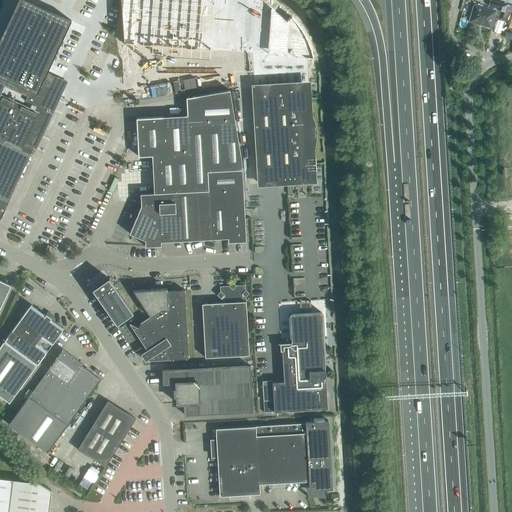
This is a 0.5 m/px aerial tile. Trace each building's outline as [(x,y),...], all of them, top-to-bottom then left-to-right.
[(0,219),(33,147),(38,137),(41,138),(64,88),(44,78),(47,72),(57,50),(71,20),(34,3),(27,0),(17,0),(12,12),(9,18),(0,37),(0,219)] [(252,53),(254,86),(302,83),(307,83),(305,58),(305,57),(312,58),(311,51),(308,42),(305,37),(303,32),(297,23),(294,20),(290,16),(285,20),(270,7),(258,0),(120,0),(123,43),(133,43),(252,53)] [(491,0),(489,0),(488,5),(497,8),(496,9),(504,12),(505,9),(506,4),(491,0)] [(491,28),(496,10),(474,4),(469,22),(491,28)] [(504,12),(502,20),(507,22),(508,22),(511,11),(505,9),(504,12)] [(254,86),(253,86),(257,160),(259,184),(286,182),(288,182),(292,181),(296,181),(296,187),(305,186),(305,180),(308,180),(307,161),(312,161),(312,148),(312,145),(313,142),(314,137),(314,132),(313,127),(312,124),(311,120),(310,116),(309,103),(303,103),(302,83),(254,86)] [(242,169),(241,159),(229,90),(186,98),(187,115),(136,118),(138,156),(152,156),(154,193),(208,190),(207,171),(242,169)] [(242,169),(207,171),(208,190),(211,239),(228,238),(228,242),(246,241),(242,169)] [(145,246),(161,245),(161,241),(211,239),(208,190),(154,193),(140,194),(141,206),(129,233),(145,240),(145,246)] [(44,251),(51,254),(54,248),(47,245),(44,251)] [(94,288),(92,289),(94,292),(116,324),(133,313),(108,278),(107,279),(94,289),(94,288)] [(0,280),(0,307),(11,286),(0,280)] [(250,355),(246,298),(249,294),(245,290),(245,285),(237,285),(233,282),(229,286),(220,286),(221,291),(218,295),(221,298),(221,303),(203,304),(206,358),(250,355)] [(145,361),(153,357),(156,360),(188,359),(186,290),(167,291),(167,288),(134,291),(129,297),(145,320),(141,323),(138,328),(130,325),(137,333),(147,349),(140,354),(145,361)] [(0,396),(9,403),(36,366),(63,328),(51,319),(53,316),(48,312),(45,315),(31,305),(3,342),(0,347),(0,396)] [(265,412),(328,408),(322,312),(290,314),(292,342),(280,343),(281,350),(282,350),(284,381),(273,382),(273,380),(263,380),(265,412)] [(67,425),(92,391),(100,380),(81,365),(82,363),(63,349),(28,397),(8,424),(47,452),(67,425)] [(177,396),(178,403),(178,404),(185,403),(186,416),(253,411),(250,367),(163,370),(164,384),(177,383),(177,390),(175,390),(175,396),(177,396)] [(105,466),(135,418),(107,401),(77,449),(105,466)] [(330,489),(328,421),(324,421),(324,418),(313,418),(314,421),(305,422),(305,423),(215,429),(219,496),(259,494),(259,484),(308,481),(309,486),(310,486),(312,491),(316,490),(317,497),(325,496),(322,490),(330,489)] [(0,511),(48,511),(51,490),(38,482),(0,477),(0,511)]
